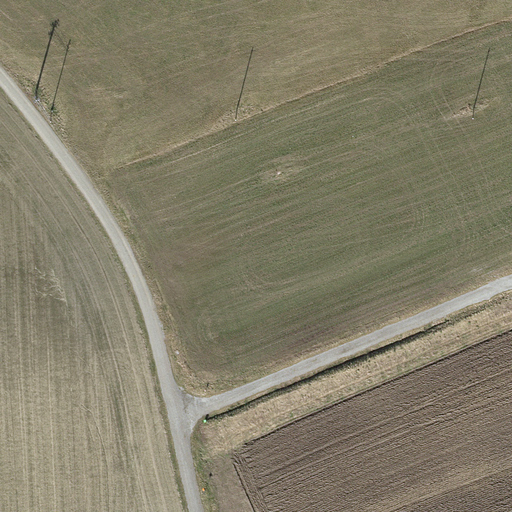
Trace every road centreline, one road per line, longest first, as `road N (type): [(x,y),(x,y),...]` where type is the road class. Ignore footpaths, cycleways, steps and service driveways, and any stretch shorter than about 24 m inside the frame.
road 1 (track): [(197,511),(149,309),(114,232),(0,77)]
road 2 (track): [(511,290),(178,423)]
